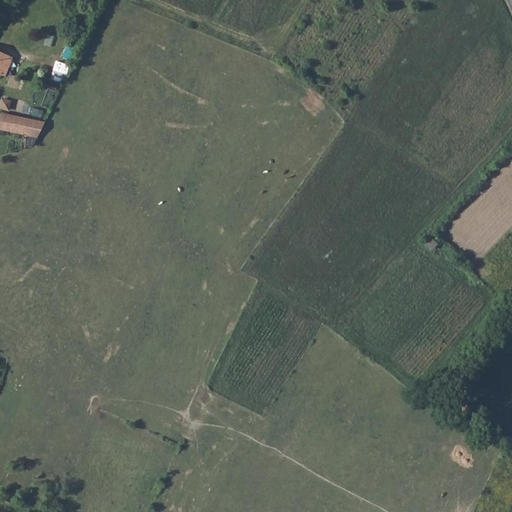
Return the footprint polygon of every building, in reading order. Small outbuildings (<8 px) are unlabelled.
[(0,49),(0,75),(2,76),(12,54),(0,49)] [(57,61),(50,79),(62,84),(69,66),(57,61)] [(2,97),(0,103),(0,107),(9,110),(12,100),(2,97)] [(1,113),(0,115),(0,128),(21,134),(25,119),(1,113)] [(421,242),(429,248),(434,242),(427,236),(421,242)]
